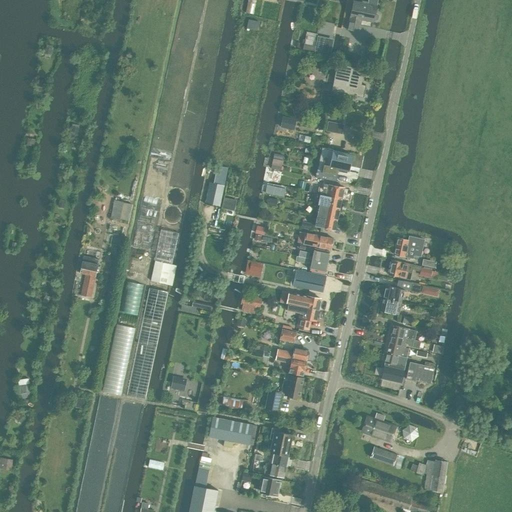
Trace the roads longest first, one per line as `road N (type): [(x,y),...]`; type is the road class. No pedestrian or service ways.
road 1 (unclassified): [(417,0),(335,381)]
road 2 (unclassified): [(499,440),(335,381)]
road 3 (unclassified): [(306,511),(335,381)]
